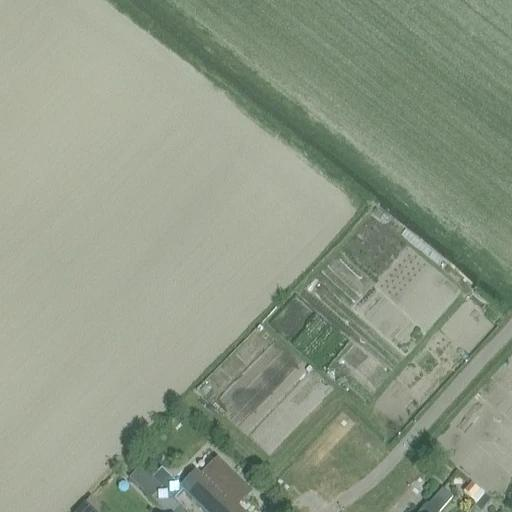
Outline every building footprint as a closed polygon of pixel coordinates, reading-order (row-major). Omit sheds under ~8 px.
[(161,471),(152,480),(162,490),(174,501),(182,493),(201,511),(241,511),(238,508),(252,494),(220,463),(203,480),(200,477),(195,473),(180,489),(161,471)] [(439,465),(430,476),(440,485),(450,475),(439,465)] [(160,511),(182,511),(179,509),(181,508),(174,501),(162,490),(150,501),(160,511)] [(440,511),(451,499),(441,490),(439,493),(428,505),(426,504),(419,511),(440,511)] [(475,507),(474,508),(478,511),(480,511),(489,503),(483,498),(475,507)]
